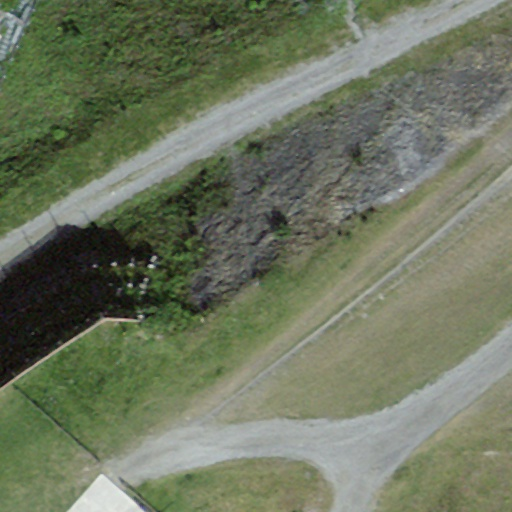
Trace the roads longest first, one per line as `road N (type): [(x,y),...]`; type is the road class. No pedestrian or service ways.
road 1 (track): [(478,0),(365,51),(0,256)]
road 2 (track): [(348,511),(371,448),(293,437),(172,450),(124,473),(90,511)]
road 3 (track): [(371,448),(511,353)]
